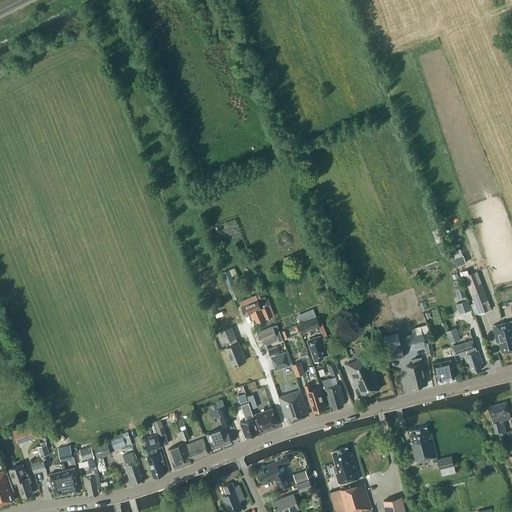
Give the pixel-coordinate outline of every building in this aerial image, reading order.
[(294,253),(283,257),(287,266),(297,262),(294,253)] [(223,272),(235,301),(240,299),(239,297),(240,296),(229,269),(223,272)] [(465,275),(479,313),(491,308),(477,271),(465,275)] [(334,282),(327,285),(330,292),(337,289),(334,282)] [(462,286),(455,289),(458,298),(465,295),(462,286)] [(242,305),(246,314),(250,313),(252,319),(255,318),(257,322),(273,315),(265,295),(258,298),(256,294),(240,301),(242,305)] [(467,299),(455,303),(458,312),(470,309),(467,299)] [(299,323),(302,329),(319,323),(316,316),(299,323)] [(500,342),(502,352),(511,349),(511,319),(493,325),(497,342),(500,342)] [(267,344),(279,339),(279,341),(283,339),(277,324),(258,332),(261,342),(265,340),(267,344)] [(220,331),(226,347),(233,365),(244,361),(241,354),(243,353),(239,342),(238,342),(232,326),(220,331)] [(446,331),(451,342),(461,339),(456,327),(446,331)] [(422,330),(406,334),(409,344),(424,340),(422,330)] [(387,353),(388,360),(404,356),(398,332),(383,336),(387,353)] [(311,343),(309,344),(315,361),(323,358),(323,356),(328,354),(322,339),(321,335),(310,339),(311,343)] [(477,350),(473,339),(452,346),(455,356),(460,354),(460,355),(464,354),(467,363),(469,362),(472,371),(481,368),(480,364),(483,363),(478,349),(477,350)] [(424,343),(427,355),(433,353),(430,341),(424,343)] [(279,352),(277,346),(268,350),(270,355),(279,352)] [(281,353),(285,367),(291,365),(286,351),(281,353)] [(7,356),(11,367),(18,364),(14,353),(7,356)] [(358,386),(363,396),(380,388),(375,375),(378,374),(369,354),(346,364),(349,372),(350,371),(355,382),(353,383),(355,387),(358,386)] [(408,365),(406,366),(407,370),(411,387),(428,382),(422,362),(421,357),(412,359),(413,364),(408,365)] [(433,363),(437,381),(455,377),(452,365),(451,359),(433,363)] [(293,364),(297,375),(304,372),(300,361),(293,364)] [(328,364),(332,373),(339,370),(335,361),(328,364)] [(330,377),(323,379),(330,405),(333,405),(334,408),(343,405),(342,402),(345,402),(340,384),(332,386),(330,377)] [(311,404),(313,411),(326,407),(320,387),(312,389),(310,383),(305,385),(310,404),(311,404)] [(292,420),(309,414),(301,389),(279,396),(285,416),(290,415),(292,420)] [(246,419),(240,422),(242,427),(243,427),(246,436),(260,431),(255,417),(254,417),(249,401),(241,404),(246,419)] [(510,418),(505,401),(488,406),(495,432),(501,431),(500,425),(504,424),(502,420),(510,418)] [(217,409),(223,426),(233,422),(226,405),(217,409)] [(256,414),(261,430),(278,425),(272,408),(256,414)] [(178,420),(181,430),(184,440),(190,438),(182,418),(178,420)] [(156,425),(159,435),(166,433),(162,423),(161,419),(154,421),(155,425),(156,425)] [(31,425),(14,431),(18,443),(36,437),(31,425)] [(209,440),(210,439),(214,448),(232,442),(228,432),(227,432),(225,427),(207,434),(209,440)] [(413,442),(410,443),(415,462),(436,457),(431,437),(429,437),(427,427),(410,431),(413,442)] [(58,431),(54,434),(59,441),(63,438),(63,437),(62,435),(60,433),(59,433),(58,431)] [(151,449),(152,454),(147,456),(154,477),(164,474),(162,464),(164,464),(160,452),(157,453),(156,448),(162,446),(158,433),(146,437),(150,449),(151,449)] [(112,440),(115,449),(126,445),(123,436),(112,440)] [(187,444),(192,459),(209,453),(203,438),(187,444)] [(95,446),(97,458),(111,454),(109,443),(95,446)] [(173,448),(168,449),(170,454),(172,460),(175,468),(192,462),(190,454),(185,443),(173,448)] [(38,447),(41,456),(50,454),(47,444),(38,447)] [(73,458),(71,445),(59,448),(62,460),(73,458)] [(80,449),(82,459),(94,456),(92,446),(80,449)] [(335,464),(332,465),(338,483),(358,478),(352,459),(350,459),(346,447),(331,451),(335,464)] [(133,479),(134,482),(142,480),(136,461),(135,461),(132,452),(123,455),(126,464),(125,465),(130,480),(133,479)] [(257,471),(263,484),(270,480),(270,481),(275,479),(279,488),(291,483),(285,471),(281,473),(278,466),(289,461),(286,456),(263,467),(264,468),(257,471)] [(452,466),(451,457),(438,460),(439,468),(452,466)] [(44,459),(32,463),(35,472),(46,469),(44,459)] [(9,468),(14,482),(17,481),(22,496),(33,493),(30,483),(31,482),(28,472),(26,473),(23,464),(9,468)] [(52,482),(55,495),(81,490),(76,472),(75,472),(74,467),(51,473),(53,482),(52,482)] [(87,474),(82,475),(85,488),(88,488),(90,495),(99,493),(98,488),(101,487),(97,467),(90,468),(89,467),(86,471),(87,472),(87,474)] [(0,471),(0,504),(15,499),(13,494),(15,493),(7,469),(0,471)] [(308,478),(305,470),(293,474),(296,482),(308,478)] [(312,487),(309,479),(297,484),(300,491),(312,487)] [(229,511),(230,511),(243,507),(240,501),(245,499),(239,484),(234,486),(233,482),(223,485),(226,494),(223,495),(229,511)] [(356,511),(371,508),(363,482),(339,489),(345,511),(354,508),(355,511),(356,511)] [(286,499),(274,503),(277,511),(292,511),(299,510),(294,495),(285,498),(286,499)] [(405,511),(402,496),(384,500),(386,511),(405,511)]
